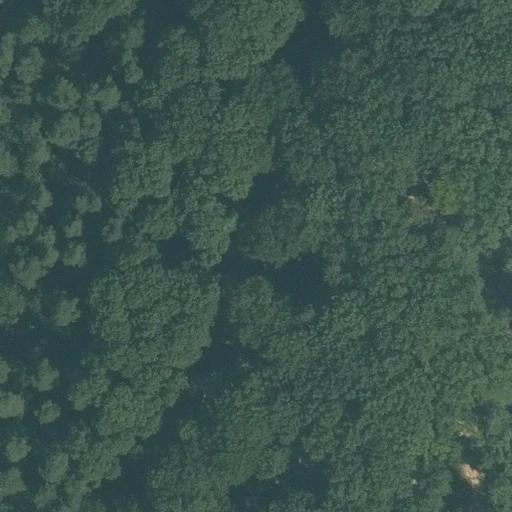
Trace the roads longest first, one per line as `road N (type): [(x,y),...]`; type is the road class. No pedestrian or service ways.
road 1 (secondary): [(188,511),(302,0)]
road 2 (unknown): [(402,153),(480,511)]
road 3 (unknown): [(468,155),(511,371)]
